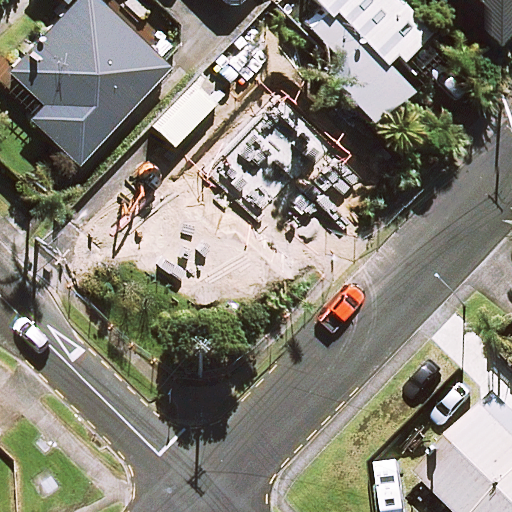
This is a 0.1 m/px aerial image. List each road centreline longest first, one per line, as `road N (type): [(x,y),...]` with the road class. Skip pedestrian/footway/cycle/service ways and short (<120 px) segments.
road 1 (residential): [(511,172),(198,496)]
road 2 (residential): [(198,496),(0,294)]
